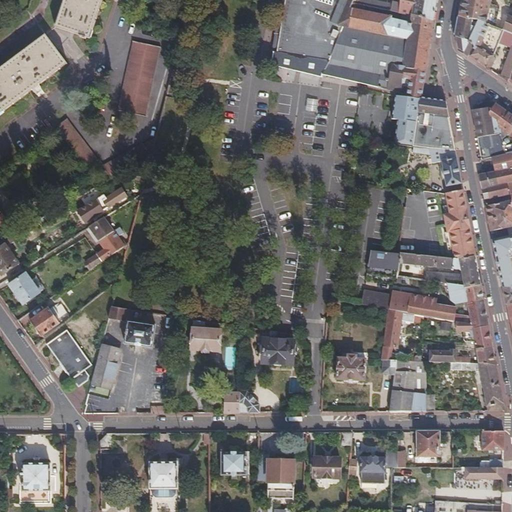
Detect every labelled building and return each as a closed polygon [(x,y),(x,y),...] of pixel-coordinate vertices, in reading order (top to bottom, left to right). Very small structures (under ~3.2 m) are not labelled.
[(64,0),(56,27),(90,37),(102,0),(64,0)] [(354,0),(281,0),(271,57),(273,58),(325,71),(351,8),(353,5),(354,0)] [(433,18),(436,0),(401,0),(401,4),(377,0),(354,0),(353,5),(412,15),(419,16),(433,18)] [(511,0),(461,0),(459,17),(479,22),(496,26),(499,8),(497,8),(498,5),(491,4),(491,0),(511,0),(511,15),(509,15),(504,29),(511,31),(511,0)] [(426,70),(432,25),(411,21),(392,18),(393,15),(351,8),(325,71),(323,75),(401,92),(402,85),(405,67),(426,70)] [(432,25),(433,18),(419,16),(412,15),(411,21),(432,25)] [(479,22),(459,17),(456,37),(470,40),(479,22)] [(496,26),(479,22),(470,40),(476,44),(470,57),(487,68),(500,43),(511,48),(501,77),(508,82),(511,76),(511,74),(511,31),(504,29),(496,26)] [(0,113),(32,89),(38,85),(67,63),(46,34),(0,68),(0,113)] [(470,40),(456,37),(459,50),(470,57),(476,44),(470,40)] [(119,110),(132,113),(147,44),(134,41),(119,110)] [(147,44),(132,113),(145,116),(159,47),(147,44)] [(271,65),(322,77),(323,75),(325,71),(273,58),(271,65)] [(422,96),(426,70),(405,67),(402,85),(408,86),(407,95),(406,96),(420,98),(422,98),(422,96)] [(38,85),(32,89),(36,95),(42,90),(38,85)] [(446,101),(422,98),(420,98),(406,96),(396,96),(393,116),(398,118),(395,142),(414,145),(430,147),(455,150),(446,101)] [(478,138),(482,160),(493,158),(511,153),(511,114),(496,104),(496,107),(501,133),(478,138)] [(474,110),(478,138),(501,133),(496,107),(474,110)] [(56,127),(86,168),(97,160),(67,119),(56,127)] [(105,163),(113,177),(150,157),(155,137),(143,144),(142,142),(105,163)] [(461,183),(455,150),(430,147),(432,157),(435,157),(436,161),(443,160),(448,185),(461,183)] [(498,185),(507,183),(511,181),(511,153),(493,158),(495,172),(498,185)] [(144,181),(146,174),(136,172),(134,179),(144,181)] [(479,175),(482,190),(498,185),(495,172),(479,175)] [(482,190),(484,200),(509,195),(507,183),(498,185),(482,190)] [(132,184),(97,201),(104,212),(137,193),(132,184)] [(474,254),(462,190),(446,193),(450,213),(444,214),(447,232),(450,232),(455,258),(474,254)] [(486,207),(491,232),(511,228),(511,227),(511,201),(486,207)] [(413,207),(405,206),(403,223),(410,224),(410,215),(413,216),(413,207)] [(94,255),(99,262),(112,254),(123,245),(104,217),(88,226),(103,248),(94,255)] [(496,255),(503,288),(511,287),(511,240),(509,241),(510,243),(511,252),(496,255)] [(494,246),(496,255),(511,252),(510,243),(494,246)] [(19,263),(5,244),(0,247),(0,270),(3,275),(19,263)] [(399,263),(400,253),(371,250),(367,274),(397,276),(399,263)] [(480,285),(474,254),(455,258),(400,253),(399,263),(461,269),(462,274),(426,272),(425,279),(448,283),(465,284),(465,288),(480,285)] [(87,260),(92,267),(99,262),(94,255),(87,260)] [(114,271),(120,266),(115,259),(109,263),(114,271)] [(25,272),(9,284),(24,304),(39,292),(25,272)] [(488,325),(480,285),(465,288),(465,284),(448,283),(451,300),(468,301),(470,316),(461,315),(461,322),(471,324),(471,328),(488,325)] [(511,287),(503,288),(507,303),(511,303),(511,287)] [(364,291),(361,304),(389,309),(414,314),(423,315),(456,321),(461,322),(461,315),(470,316),(468,301),(451,300),(387,290),(387,294),(364,291)] [(130,320),(131,309),(111,306),(108,317),(128,319),(125,343),(151,346),(154,323),(130,320)] [(59,323),(47,307),(31,319),(42,335),(59,323)] [(381,359),(382,359),(390,359),(391,347),(396,348),(401,320),(413,322),(414,314),(389,309),(381,359)] [(475,343),(491,342),(488,325),(471,328),(471,324),(461,322),(456,321),(457,331),(473,332),(475,343)] [(202,328),(202,325),(193,324),(193,328),(192,328),(191,348),(220,350),(221,329),(202,328)] [(285,338),(285,331),(269,329),(269,338),(285,338)] [(91,364),(66,330),(46,344),(78,387),(87,380),(88,374),(85,370),(91,364)] [(294,339),(285,338),(269,338),(263,338),(261,362),(293,364),(294,339)] [(101,344),(91,383),(111,388),(121,349),(101,344)] [(479,363),(495,363),(492,346),(476,350),(479,363)] [(429,361),(451,362),(470,362),(469,356),(455,356),(455,350),(450,349),(450,351),(430,351),(429,361)] [(364,379),(365,358),(356,358),(356,355),(347,354),(347,357),(338,357),(337,378),(364,379)] [(382,373),(394,374),(396,360),(390,359),(382,359),(382,373)] [(426,411),(425,394),(424,361),(396,360),(394,374),(389,411),(426,411)] [(480,369),(488,411),(504,411),(495,363),(479,363),(470,362),(451,362),(451,369),(480,369)] [(238,412),(258,412),(258,405),(246,391),(244,392),(239,392),(238,412)] [(225,412),(238,412),(239,392),(226,392),(225,412)] [(426,411),(434,411),(434,394),(425,394),(426,411)] [(353,432),(344,433),(343,445),(352,445),(353,432)] [(441,432),(419,432),(419,456),(440,456),(441,432)] [(505,432),(485,432),(485,449),(505,449),(505,432)] [(101,441),(102,450),(113,449),(113,434),(109,434),(101,441)] [(407,452),(399,452),(399,468),(408,468),(407,452)] [(224,453),(224,474),(247,474),(248,453),(224,453)] [(270,455),(259,455),(259,481),(269,481),(269,498),(294,498),(295,461),(270,461),(270,455)] [(342,458),(317,457),(316,477),(341,478),(342,458)] [(387,458),(363,458),(363,472),(386,472),(387,458)] [(504,467),(504,460),(492,460),(492,463),(483,463),(483,468),(504,467)] [(151,463),(152,489),(178,488),(177,463),(151,463)] [(51,464),(26,464),(26,490),(51,490),(51,464)] [(504,467),(483,468),(467,468),(467,479),(504,479),(504,467)] [(399,468),(394,468),(394,485),(410,485),(410,468),(408,468),(399,468)] [(178,488),(152,489),(152,496),(178,496),(178,488)] [(502,511),(503,504),(438,501),(437,511),(502,511)]
